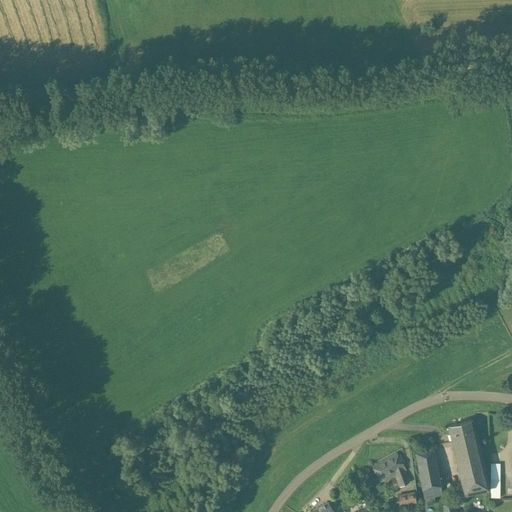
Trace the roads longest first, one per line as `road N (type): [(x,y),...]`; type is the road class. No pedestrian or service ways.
road 1 (track): [(511,64),(360,90),(0,92)]
road 2 (unclassified): [(273,511),(329,455),(406,411),(458,395),(511,400)]
road 3 (track): [(74,511),(0,385)]
